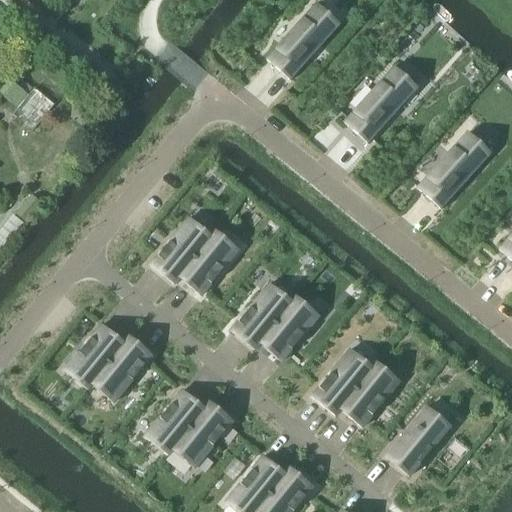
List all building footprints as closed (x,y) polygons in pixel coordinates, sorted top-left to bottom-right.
[(315,0),(313,0),(264,55),(286,77),(338,20),(315,0)] [(99,71),(75,51),(67,60),(91,80),(99,71)] [(393,64),(342,120),(365,141),(416,84),(393,64)] [(7,80),(6,81),(0,88),(0,94),(17,109),(12,115),(32,132),(54,106),(33,89),(27,96),(7,80)] [(470,128),(420,184),(441,204),(443,206),(494,149),(470,128)] [(42,203),(32,195),(24,205),(34,213),(42,203)] [(5,226),(19,237),(29,225),(16,214),(5,226)] [(144,263),(167,282),(173,276),(206,234),(183,216),(144,263)] [(173,276),(195,294),(233,248),(210,229),(206,234),(173,276)] [(511,233),(498,249),(511,261),(511,233)] [(225,330),(248,349),(254,343),(287,301),(264,283),(225,330)] [(254,343),(277,361),(315,315),(291,296),(287,301),(254,343)] [(84,383),(117,342),(95,323),(56,369),(79,388),(84,383)] [(117,342),(84,383),(107,402),(146,354),(123,335),(117,342)] [(306,397),(329,416),(335,410),(368,368),(345,349),(306,397)] [(368,368),(335,410),(357,429),(396,382),(373,363),(368,368)] [(165,450),(198,409),(175,390),(137,436),(161,455),(165,450)] [(198,409),(165,450),(188,469),(227,421),(204,402),(198,409)] [(423,407),(380,459),(405,479),(447,428),(423,407)] [(250,511),(279,476),(257,457),(219,503),(229,511),(250,511)] [(250,511),(288,511),(308,488),(285,469),(279,476),(250,511)]
